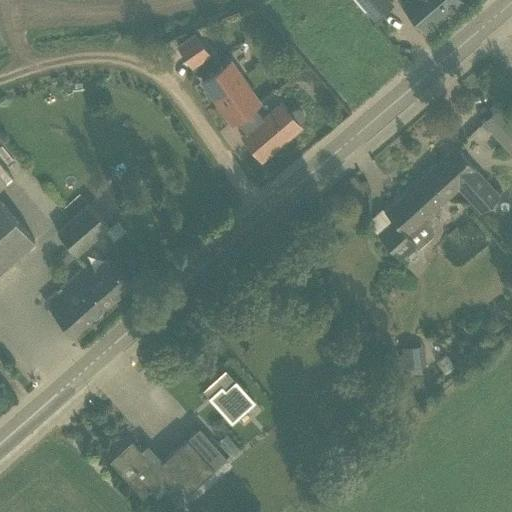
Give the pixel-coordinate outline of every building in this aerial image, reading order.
[(357,0),(374,19),(394,3),(391,0),(357,0)] [(405,0),(402,3),(425,30),(459,0),(405,0)] [(175,44),(189,68),(209,56),(195,32),(175,44)] [(236,121),(254,108),(261,102),(232,59),(202,80),(231,122),(235,120),(236,121)] [(263,119),(254,108),(236,121),(244,131),(240,135),(260,160),(299,126),(300,126),(299,124),(301,122),(303,119),(304,116),(303,113),(301,110),(298,109),(295,109),(292,111),(289,113),(281,104),(263,119)] [(483,121),(503,142),(508,148),(511,144),(511,121),(499,107),(483,121)] [(456,146),(424,175),(445,199),(458,187),(481,212),(499,195),(477,170),(456,146)] [(0,176),(6,183),(13,178),(0,163),(0,176)] [(434,225),(428,218),(441,206),(439,204),(445,199),(424,175),(384,211),(392,220),(377,233),(400,258),(415,244),(419,248),(433,235),(434,225)] [(0,269),(3,267),(35,238),(33,236),(0,199),(0,269)] [(77,254),(108,226),(116,219),(107,210),(100,217),(88,203),(57,232),(77,254)] [(161,232),(163,243),(176,240),(173,229),(161,232)] [(74,334),(102,309),(131,283),(110,260),(94,274),(86,264),(45,302),(74,334)] [(420,352),(402,353),(402,355),(396,356),(397,369),(406,368),(406,375),(422,374),(421,367),(420,352)] [(200,388),(228,420),(250,401),(223,369),(200,388)] [(154,465),(132,440),(110,460),(142,497),(151,489),(157,496),(177,477),(189,490),(226,456),(200,427),(164,461),(161,458),(154,465)] [(247,500),(233,511),(257,511),(247,500)]
